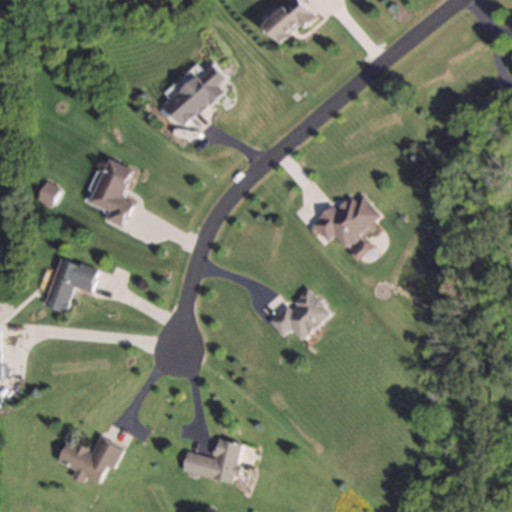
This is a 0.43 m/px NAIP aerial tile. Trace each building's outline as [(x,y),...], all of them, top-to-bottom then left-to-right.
[(317,17),(301,0),(292,0),(265,26),(281,43),(300,25),(304,30),(317,17)] [(219,85),(227,79),(215,64),(165,101),(183,125),(225,94),(219,85)] [(91,202),(110,210),(106,219),(123,227),(134,202),(122,197),(135,169),(110,158),(91,202)] [(50,205),(58,189),(46,183),(38,198),(50,205)] [(382,217),(361,191),(337,210),(333,206),(312,222),(327,241),(335,235),(344,247),(382,217)] [(92,292),(99,269),(61,257),(46,306),(66,312),(74,287),(92,292)] [(301,341),(332,314),(309,287),(269,321),(283,336),(292,329),(301,341)] [(69,440),(58,461),(75,470),(71,477),(82,483),(85,476),(102,485),(122,447),(100,436),(93,452),(69,440)] [(183,471),(234,483),(243,444),(220,439),(215,459),(187,452),(183,471)]
